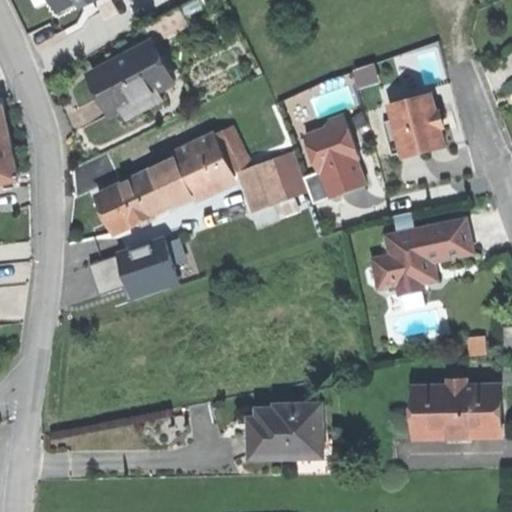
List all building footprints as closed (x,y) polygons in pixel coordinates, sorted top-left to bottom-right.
[(54,0),(59,10),(80,0),(54,0)] [(154,43),(97,74),(107,93),(117,112),(123,109),(128,119),(166,98),(162,91),(175,84),(154,43)] [(408,150),(409,154),(449,144),(444,125),(449,124),(447,117),(446,110),(440,111),(436,93),(395,104),(399,118),(408,150)] [(0,143),(10,142),(6,125),(2,105),(0,105),(0,143)] [(365,173),(359,158),(362,157),(346,113),(331,119),(327,127),(307,134),(321,172),(323,171),(332,197),(368,184),(365,173)] [(397,153),(408,150),(399,118),(389,121),(397,153)] [(233,127),(199,143),(219,185),(239,175),(237,172),(252,167),(233,127)] [(0,182),(2,182),(17,179),(13,158),(10,142),(0,143),(0,182)] [(176,154),(179,161),(196,197),(219,185),(199,143),(176,154)] [(292,154),(252,167),(237,172),(239,175),(245,193),(251,212),(272,204),(305,192),(292,154)] [(179,161),(155,173),(171,208),(196,197),(179,161)] [(332,197),(323,171),(321,172),(306,177),(315,203),(332,197)] [(102,197),(118,233),(171,208),(155,173),(102,197)] [(277,217),(272,204),(251,212),(256,226),(277,217)] [(434,259),(474,251),(470,233),(468,219),(392,236),(395,256),(377,259),(382,285),(420,277),(421,281),(438,278),(434,259)] [(0,257),(12,258),(12,231),(0,231),(0,257)] [(74,278),(86,311),(118,299),(105,266),(74,278)] [(418,438),(504,436),(504,414),(503,400),(497,400),(497,384),(469,385),(469,378),(452,378),(452,385),(423,386),(424,401),(417,402),(418,438)] [(252,445),(253,459),(321,458),(321,431),(325,431),(325,405),(278,405),(278,411),(261,411),(261,418),(259,418),(259,432),(252,432),(252,445)]
